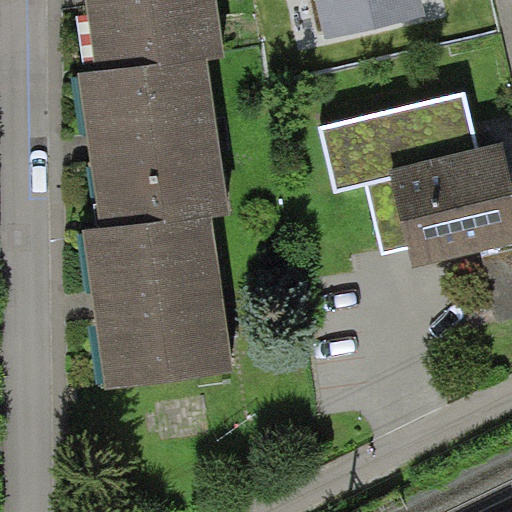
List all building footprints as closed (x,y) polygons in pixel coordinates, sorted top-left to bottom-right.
[(91,0),(101,76),(223,61),(241,58),(232,0),(91,0)] [(315,0),(325,39),(425,15),(421,0),(315,0)] [(243,211),(223,61),(101,76),(86,78),(105,229),(221,213),(243,211)] [(511,147),(401,174),(424,268),(511,246),(511,147)] [(241,365),(221,213),(105,229),(89,231),(109,383),(241,365)]
